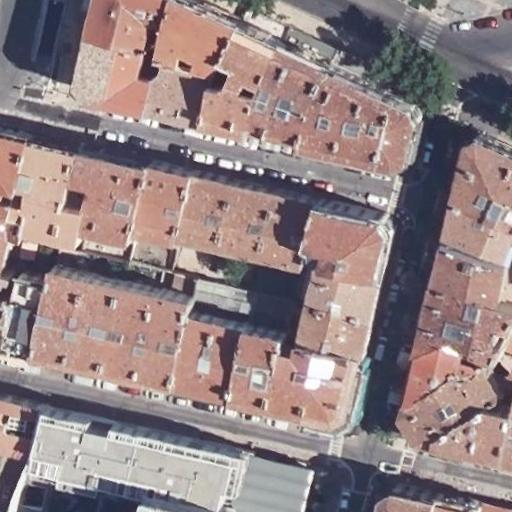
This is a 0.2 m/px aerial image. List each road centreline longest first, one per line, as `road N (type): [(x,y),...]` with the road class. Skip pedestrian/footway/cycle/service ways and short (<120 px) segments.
road 1 (motorway): [(511,484),(0,364)]
road 2 (residential): [(0,96),(426,205)]
road 3 (residential): [(366,453),(0,367)]
road 4 (residential): [(366,453),(426,205)]
road 5 (tertiary): [(469,64),(323,0)]
road 6 (residential): [(511,485),(366,453)]
road 7 (residential): [(426,205),(469,64)]
